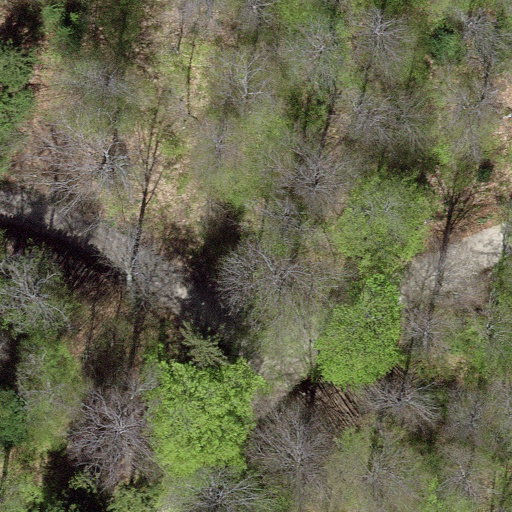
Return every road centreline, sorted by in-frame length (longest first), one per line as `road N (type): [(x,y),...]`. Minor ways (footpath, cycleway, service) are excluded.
road 1 (track): [(0,204),(76,225),(162,273),(260,379)]
road 2 (track): [(260,379),(244,428),(184,511)]
